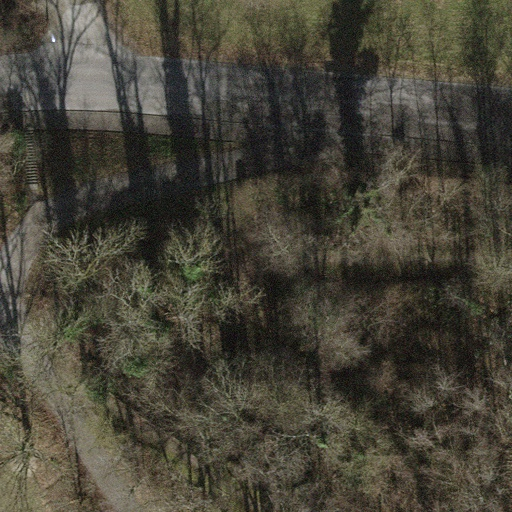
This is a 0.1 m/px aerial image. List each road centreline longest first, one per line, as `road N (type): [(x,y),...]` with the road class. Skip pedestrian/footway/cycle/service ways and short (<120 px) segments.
road 1 (residential): [(0,85),(81,79),(511,118)]
road 2 (track): [(210,170),(72,203),(38,231)]
road 3 (track): [(38,231),(19,259),(9,297),(55,389)]
road 4 (track): [(55,389),(134,511)]
road 5 (track): [(306,99),(274,156),(210,170)]
